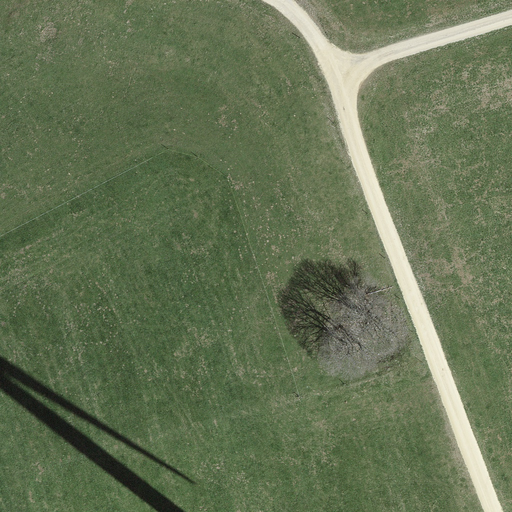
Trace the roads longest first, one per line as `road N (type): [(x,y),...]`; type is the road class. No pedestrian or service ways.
road 1 (track): [(339,77),(499,511)]
road 2 (track): [(511,23),(339,77)]
